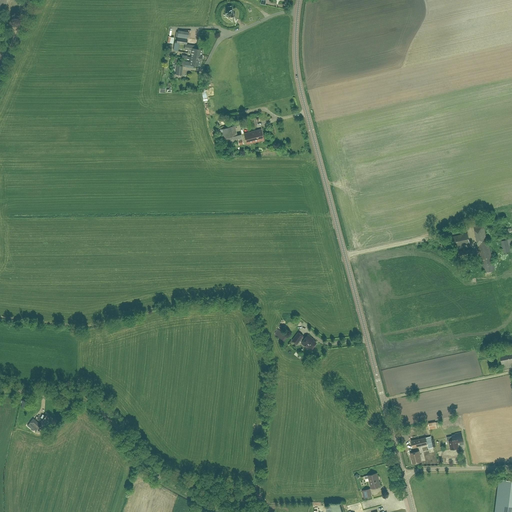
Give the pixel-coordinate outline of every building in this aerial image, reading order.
[(0,0),(0,8),(4,10),(8,0),(0,0)] [(234,16),(234,12),(231,10),(228,11),(226,14),(226,17),(229,19),(232,19),(234,16)] [(191,53),(191,54),(202,55),(203,50),(192,48),(192,45),(187,44),(187,45),(185,45),(184,49),(188,50),(187,53),(191,53)] [(201,61),(190,59),(190,62),(184,61),(183,66),(189,67),(189,65),(200,66),(201,61)] [(233,124),(218,128),(222,144),(242,139),(241,134),(236,136),(233,124)] [(257,136),(258,141),(264,140),(261,129),(250,132),(251,136),(254,136),(254,137),(257,136)] [(244,134),(247,144),(253,142),(254,143),(257,142),(257,141),(258,141),(257,136),(254,137),(254,136),(251,136),(250,132),(244,134)] [(484,272),(495,270),(489,244),(488,244),(483,222),(473,224),(484,272)] [(491,236),(511,232),(511,228),(496,231),(490,233),(491,236)] [(453,247),(469,243),(467,233),(451,236),(453,247)] [(502,237),(503,249),(511,249),(510,237),(502,237)] [(460,258),(472,256),(471,249),(458,251),(460,258)] [(302,342),(301,343),(310,350),(316,343),(313,340),(307,335),(304,339),(302,337),(303,336),(298,333),(292,341),(297,344),(299,341),(302,342)] [(511,363),(511,362),(511,352),(500,355),(502,364),(510,362),(511,363)] [(48,414),(42,420),(46,423),(44,425),(49,429),(51,427),(56,421),(48,414)] [(450,449),(458,448),(457,440),(463,438),(461,432),(455,433),(455,435),(452,435),(452,436),(447,437),(447,441),(449,441),(450,449)] [(412,448),(427,444),(427,443),(425,437),(410,441),(412,448)] [(419,451),(410,453),(412,464),(421,462),(419,451)] [(457,455),(460,465),(467,463),(464,453),(457,455)] [(368,475),(371,488),(380,486),(376,473),(368,475)] [(511,511),(511,480),(499,479),(494,511),(511,511)]
